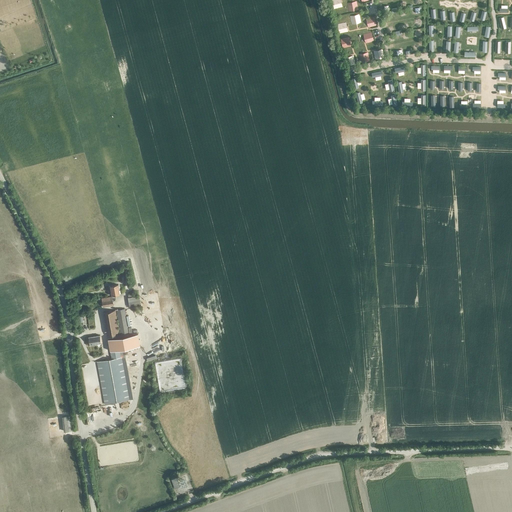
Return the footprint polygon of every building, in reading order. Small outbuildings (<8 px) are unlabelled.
[(331,0),(334,9),(343,7),(340,0),(331,0)] [(349,12),(358,10),(356,1),(347,3),(349,12)] [(359,14),(350,16),(352,25),(361,23),(359,14)] [(366,19),(368,28),(376,26),(374,16),(366,19)] [(339,34),(348,32),(346,22),(337,24),(339,34)] [(374,41),(371,32),(363,34),(365,44),(374,41)] [(343,48),(351,47),(349,37),(341,39),(343,48)] [(375,60),(384,58),(383,49),(373,51),(375,60)] [(360,63),(370,61),(368,52),(358,54),(360,63)] [(345,66),(355,64),(353,55),(344,58),(345,66)] [(112,296),(119,294),(118,285),(110,286),(112,296)] [(128,298),(129,307),(141,305),(140,296),(128,298)] [(103,307),(113,305),(112,297),(102,299),(103,307)] [(121,336),(129,335),(125,309),(116,310),(121,336)] [(108,336),(120,334),(116,310),(104,312),(108,336)] [(121,336),(108,338),(111,351),(140,345),(138,333),(129,335),(121,336)] [(90,345),(101,343),(100,335),(88,337),(86,338),(87,345),(90,345)] [(125,372),(124,367),(122,357),(121,357),(120,349),(111,351),(112,359),(97,362),(105,404),(130,400),(125,372)] [(171,478),(175,488),(180,486),(176,477),(171,478)]
